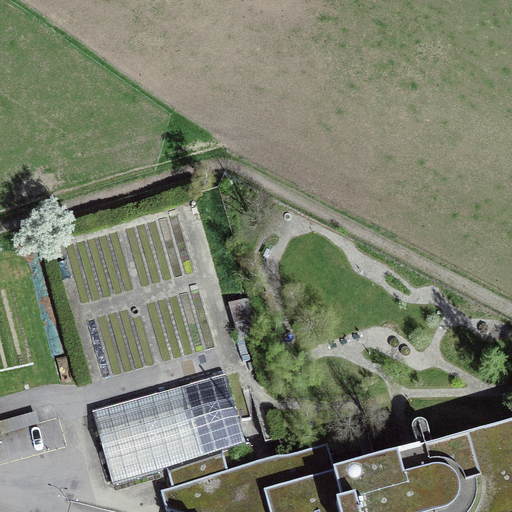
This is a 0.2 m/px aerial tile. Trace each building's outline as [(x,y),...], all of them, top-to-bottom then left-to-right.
[(283,305),(293,301),(288,287),(278,290),(283,305)] [(230,303),(241,340),(259,335),(249,298),(230,303)] [(112,485),(167,469),(222,454),(246,447),(225,376),(92,413),(112,485)] [(35,414),(0,423),(0,426),(2,434),(39,423),(35,414)] [(511,511),(511,425),(335,475),(270,493),(275,511),(511,511)] [(275,511),(270,493),(335,475),(327,446),(227,474),(222,454),(167,469),(173,490),(161,493),(166,511),(169,511),(275,511)]
